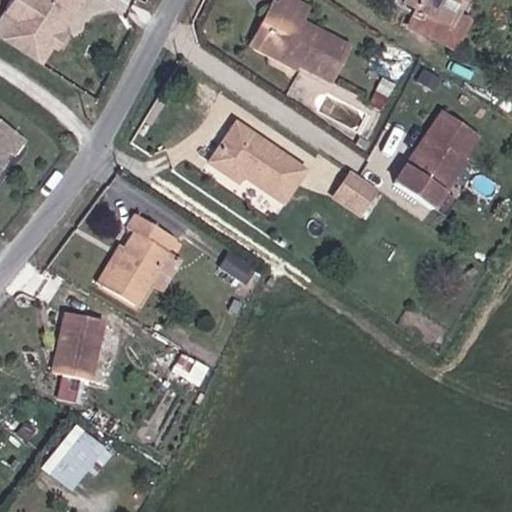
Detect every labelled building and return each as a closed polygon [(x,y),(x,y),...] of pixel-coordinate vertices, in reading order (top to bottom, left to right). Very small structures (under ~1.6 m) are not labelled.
[(15,0),(0,22),(0,32),(4,35),(19,11),(26,16),(36,0),(15,0)] [(19,11),(4,35),(42,59),(81,0),(36,0),(26,16),(19,11)] [(260,46),(295,65),(328,83),(347,47),(300,22),(307,9),(290,0),(279,0),(276,7),(273,12),(277,14),(260,46)] [(394,12),(405,17),(409,10),(398,4),(400,0),(390,0),(387,8),(394,12)] [(458,0),(400,0),(398,4),(409,10),(405,17),(417,23),(421,15),(445,27),(450,16),(458,0)] [(293,70),(295,65),(260,46),(277,14),(273,12),(276,7),(271,4),(249,46),(293,70)] [(421,15),(417,23),(405,17),(394,12),(391,19),(443,46),(456,19),(450,16),(445,27),(421,15)] [(431,211),(442,195),(440,194),(462,159),(478,136),(441,112),(392,185),(431,211)] [(26,139),(0,120),(0,164),(11,150),(16,153),(26,139)] [(205,164),(235,185),(240,178),(280,205),(303,172),(233,124),(205,164)] [(440,194),(442,195),(465,161),(462,159),(440,194)] [(357,216),(374,191),(348,173),(330,198),(357,216)] [(123,248),(100,287),(134,308),(148,284),(167,252),(175,240),(134,215),(125,231),(132,235),(123,248)] [(95,284),(100,287),(123,248),(118,245),(95,284)] [(167,252),(148,284),(162,292),(181,261),(167,252)] [(50,374),(88,382),(101,321),(62,313),(50,374)] [(399,326),(409,333),(414,325),(404,318),(399,326)] [(175,344),(177,342),(182,334),(184,330),(171,323),(163,336),(175,344)] [(182,334),(177,342),(183,346),(188,338),(182,334)] [(142,358),(145,353),(137,347),(134,352),(142,358)] [(165,381),(178,388),(189,367),(177,360),(165,381)] [(74,490),(103,443),(69,422),(40,469),(74,490)]
